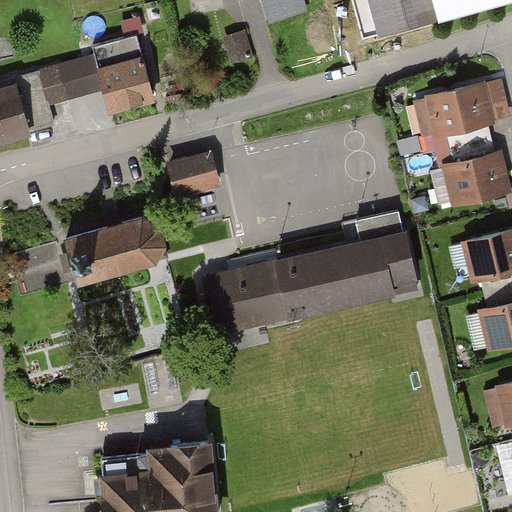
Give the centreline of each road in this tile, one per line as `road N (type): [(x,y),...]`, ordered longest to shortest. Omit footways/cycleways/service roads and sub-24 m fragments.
road 1 (residential): [(0,171),(277,98)]
road 2 (residential): [(277,98),(505,31)]
